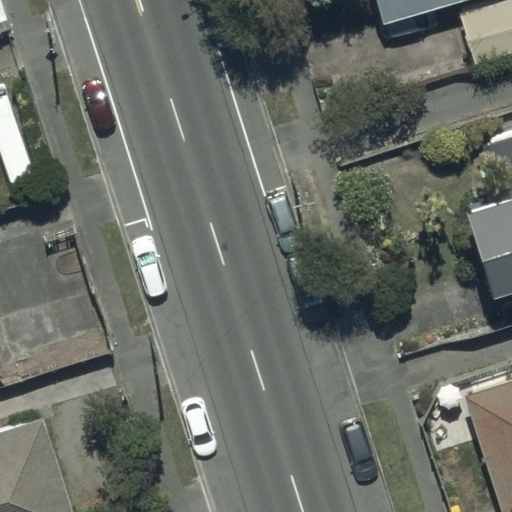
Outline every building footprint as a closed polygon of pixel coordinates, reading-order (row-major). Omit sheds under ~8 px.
[(369,0),(374,17),(430,0),(369,0)] [(511,46),(511,0),(485,0),(451,10),(465,60),(511,46)] [(480,183),(446,194),(470,283),(511,269),(511,126),(467,140),(480,183)] [(511,371),(455,389),(494,510),(511,503),(511,371)] [(0,511),(62,511),(32,413),(0,423),(0,511)]
